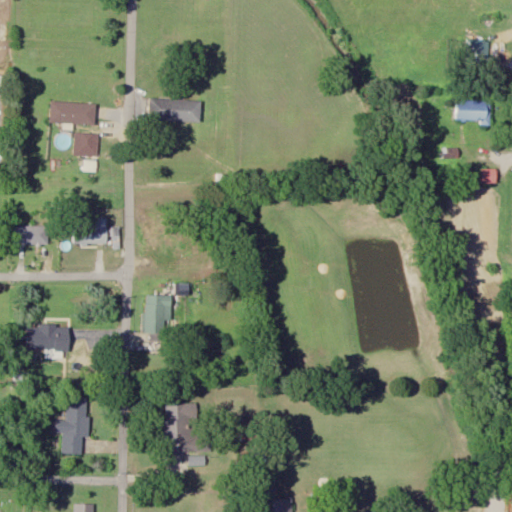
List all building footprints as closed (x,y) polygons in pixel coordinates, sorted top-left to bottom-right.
[(202,99),(149,98),(149,120),(201,121),(202,99)] [(491,123),(491,100),(456,100),(456,123),(491,123)] [(97,104),(52,101),(50,122),(95,125),(97,104)] [(99,133),(74,133),(74,156),(99,156),(99,133)] [(497,183),(497,169),(483,169),(483,183),(497,183)] [(91,224),(75,224),(75,244),(108,244),(108,218),(91,218),(91,224)] [(180,257),(180,237),(163,236),(163,220),(147,220),(146,257),(180,257)] [(50,226),(14,226),(14,244),(50,244),(50,226)] [(166,340),(168,306),(173,307),(173,296),(148,294),(146,340),(166,340)] [(28,350),(70,350),(70,325),(28,325),(28,350)] [(90,437),(90,397),(67,397),(67,420),(56,421),(56,433),(63,433),(63,454),(83,454),(83,437),(90,437)] [(212,438),(199,438),(199,404),(165,404),(166,452),(213,452),(212,438)] [(247,444),(250,472),(268,470),(265,442),(247,444)] [(295,511),(295,499),(273,499),(273,511),(295,511)]
